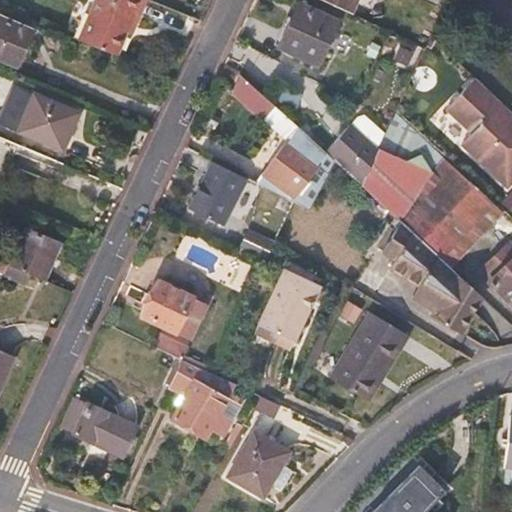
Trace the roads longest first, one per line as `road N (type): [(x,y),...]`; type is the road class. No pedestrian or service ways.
road 1 (residential): [(3,496),(186,85),(238,0)]
road 2 (residential): [(321,511),(407,421),(486,373),(511,367)]
